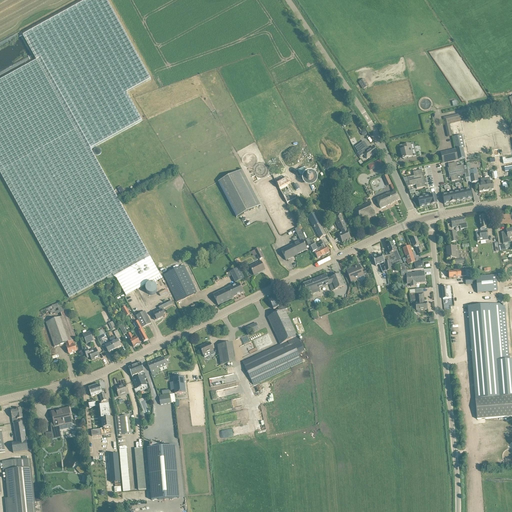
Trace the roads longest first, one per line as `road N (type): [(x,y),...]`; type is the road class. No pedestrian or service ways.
road 1 (tertiary): [(0,400),(101,373),(414,221)]
road 2 (unclassified): [(457,511),(430,218)]
road 3 (unclassified): [(372,125),(288,0)]
